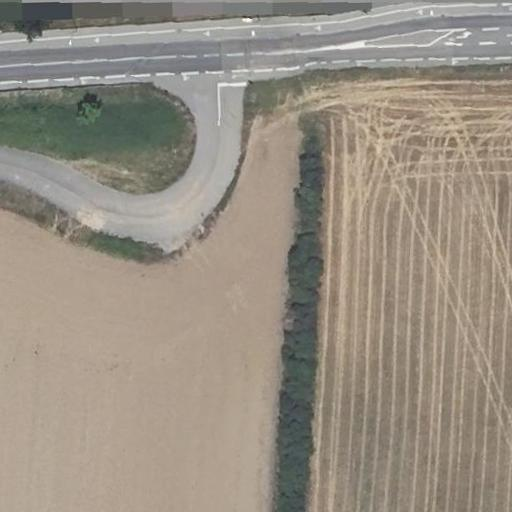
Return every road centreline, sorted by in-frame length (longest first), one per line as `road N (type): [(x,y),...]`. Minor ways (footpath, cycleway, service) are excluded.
road 1 (tertiary): [(0,65),(258,54)]
road 2 (tertiary): [(511,11),(392,19),(258,54)]
road 3 (tertiary): [(258,54),(511,57)]
